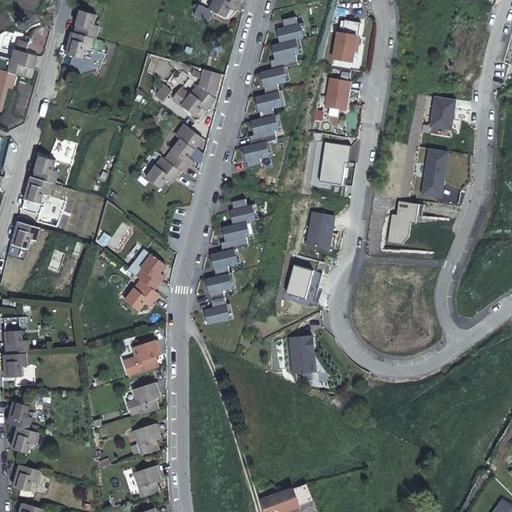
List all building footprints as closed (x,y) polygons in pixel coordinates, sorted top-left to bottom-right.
[(233,13),(240,0),(215,0),(209,12),(224,21),(229,11),(233,13)] [(96,17),(80,12),(74,35),(71,34),(65,56),(81,60),(84,50),(89,51),(93,40),(95,40),(98,28),(93,26),(96,17)] [(279,132),(274,111),(282,109),(278,95),(280,94),(278,86),(286,84),(283,70),(299,66),(297,57),(299,57),(295,42),(303,41),(299,26),(298,26),(297,18),(283,22),(285,29),(278,31),(281,45),(273,47),(276,62),(271,63),(273,71),(261,74),(267,96),(257,99),(262,120),(252,123),(256,137),(251,139),(253,147),(244,149),(250,172),(263,168),(262,161),(270,159),(266,145),(279,141),(277,133),(279,132)] [(338,35),(334,60),(353,64),(355,53),(357,38),(359,39),(361,25),(345,22),(343,35),(338,35)] [(33,71),(37,58),(25,55),(27,45),(17,43),(15,52),(14,52),(8,74),(23,78),(26,69),(33,71)] [(216,95),(222,76),(205,71),(198,89),(196,87),(189,97),(180,90),(173,101),(194,117),(201,110),(205,113),(214,101),(213,100),(216,95)] [(351,84),(330,80),(330,82),(349,96),(351,84)] [(349,96),(330,82),(326,109),(347,112),(349,96)] [(163,103),(170,93),(162,88),(155,98),(163,103)] [(452,132),(456,102),(435,98),(431,128),(452,132)] [(184,125),(182,127),(201,142),(203,140),(184,125)] [(201,142),(182,127),(175,136),(181,140),(165,161),(162,159),(146,179),(160,190),(167,183),(170,185),(180,173),(183,175),(192,162),(188,159),(201,142)] [(326,144),(320,184),(343,187),(346,169),(349,147),(326,144)] [(443,189),(448,153),(430,150),(423,196),(437,198),(439,188),(443,189)] [(40,205),(40,202),(42,195),(48,196),(51,184),(54,185),(57,173),(52,171),(54,162),(39,157),(33,179),(30,178),(24,200),(40,205)] [(205,311),(208,326),(228,321),(225,307),(227,306),(223,292),(232,290),(229,276),(231,275),(229,267),(237,265),(234,251),(250,247),(248,239),(250,238),(247,224),(256,222),(253,207),(250,208),(248,201),(235,204),(236,211),(233,212),(236,226),(225,229),(228,243),(223,244),(224,253),(212,255),(217,278),(207,280),(213,309),(205,311)] [(392,216),(388,245),(402,247),(409,238),(411,225),(416,225),(417,217),(422,218),(424,207),(399,203),(397,217),(392,216)] [(308,247),(330,251),(335,218),(313,214),(308,247)] [(14,236),(11,247),(26,251),(29,241),(34,242),(38,230),(17,224),(14,236)] [(163,278),(159,275),(165,268),(151,256),(134,277),(139,281),(124,301),(138,312),(144,305),(148,308),(159,295),(153,291),(163,278)] [(307,270),(299,298),(315,303),(323,275),(307,270)] [(21,332),(23,332),(28,332),(27,318),(5,319),(6,355),(4,355),(4,378),(22,378),(21,367),(27,366),(26,354),(29,354),(28,341),(21,342),(21,332)] [(314,354),(313,338),(291,340),(294,375),(313,373),(311,354),(314,354)] [(160,356),(155,341),(146,344),(138,347),(132,349),(140,374),(157,368),(155,358),(160,356)] [(154,384),(153,380),(143,383),(144,387),(133,391),(135,400),(126,403),(129,415),(139,412),(140,415),(158,410),(155,400),(160,398),(155,383),(154,384)] [(30,407),(13,403),(7,425),(18,429),(12,449),(27,454),(31,445),(36,446),(39,434),(29,431),(32,419),(27,417),(30,407)] [(160,440),(155,425),(132,433),(140,457),(157,451),(154,442),(160,440)] [(20,466),(14,488),(29,492),(32,482),(37,483),(41,472),(20,466)] [(160,482),(156,467),(134,474),(141,498),(159,493),(156,484),(160,482)] [(308,485),(264,500),(262,501),(265,511),(289,511),(315,503),(312,495),(308,485)] [(511,511),(511,507),(503,502),(496,511),(511,511)]
